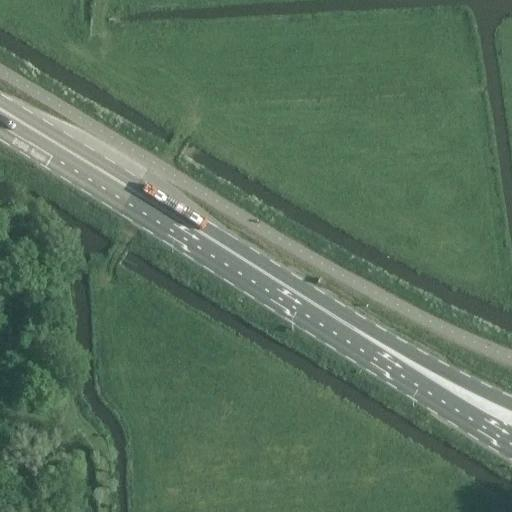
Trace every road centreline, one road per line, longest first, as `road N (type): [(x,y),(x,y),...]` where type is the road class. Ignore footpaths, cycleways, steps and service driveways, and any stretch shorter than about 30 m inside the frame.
road 1 (secondary): [(391,362),(0,118)]
road 2 (secondary): [(391,362),(511,442)]
road 3 (secondary): [(511,407),(391,362)]
